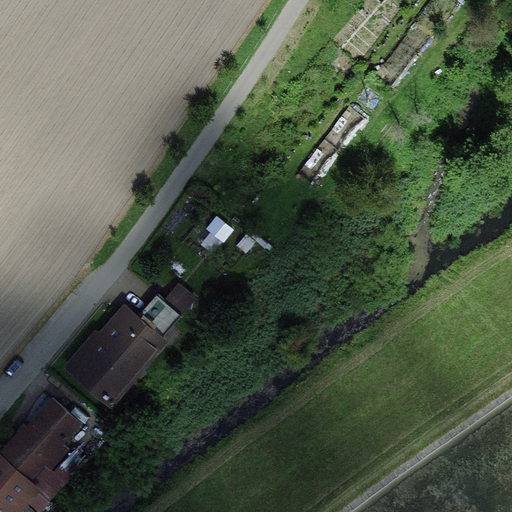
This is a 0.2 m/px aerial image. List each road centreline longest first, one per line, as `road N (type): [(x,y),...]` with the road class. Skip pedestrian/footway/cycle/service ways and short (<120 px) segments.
road 1 (residential): [(0,411),(187,168),(297,0)]
road 2 (track): [(511,355),(293,511)]
